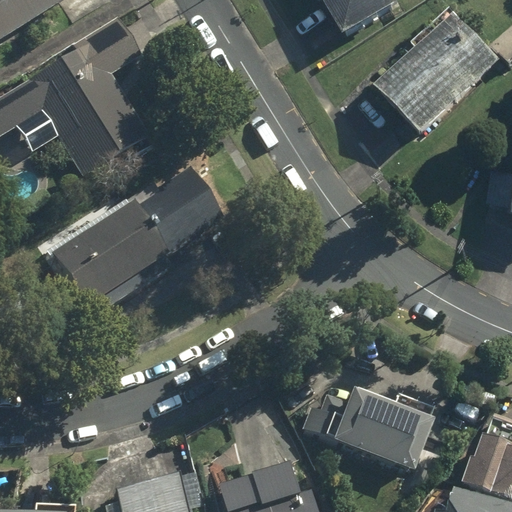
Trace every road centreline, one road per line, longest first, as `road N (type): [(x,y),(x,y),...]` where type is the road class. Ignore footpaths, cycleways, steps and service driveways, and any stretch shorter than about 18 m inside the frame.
road 1 (residential): [(366,255),(211,350),(102,399),(0,418)]
road 2 (residential): [(189,0),(290,169),(366,255)]
road 3 (residential): [(366,255),(451,308),(511,333)]
